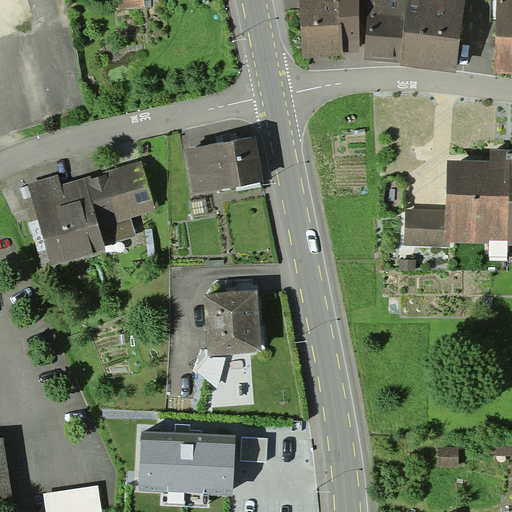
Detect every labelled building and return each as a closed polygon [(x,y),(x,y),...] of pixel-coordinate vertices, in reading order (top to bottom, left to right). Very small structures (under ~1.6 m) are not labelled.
[(118,0),(119,9),(145,6),(144,0),(118,0)] [(299,0),(303,58),(359,53),(361,0),(299,0)] [(369,0),(364,60),(400,63),(404,0),(369,0)] [(400,66),(456,73),(465,0),(404,0),(400,63),(400,66)] [(511,0),(498,0),(495,72),(511,72),(511,0)] [(187,148),(194,193),(264,182),(256,136),(187,148)] [(508,240),(510,149),(490,148),(490,161),(447,160),(445,209),(444,242),(451,241),(489,243),(489,240),(508,240)] [(51,262),(52,265),(106,249),(105,246),(136,236),(130,217),(155,210),(141,160),(100,172),(101,175),(91,178),(90,175),(61,184),(58,174),(28,183),(38,219),(28,222),(41,265),(51,262)] [(444,242),(445,209),(406,209),(404,245),(450,247),(451,241),(444,242)] [(489,260),(507,260),(508,245),(508,240),(489,240),(489,243),(489,260)] [(416,260),(400,259),(399,270),(415,270),(416,260)] [(204,294),(208,355),(262,351),(258,290),(204,294)] [(176,424),(175,432),(202,434),(202,430),(190,429),(190,425),(176,424)] [(175,432),(142,431),(139,491),(162,492),(209,494),(233,495),(236,435),(202,434),(175,432)] [(267,438),(242,437),(241,460),(266,461),(267,438)] [(511,438),(496,438),(496,455),(511,455),(511,438)] [(0,439),(0,502),(12,501),(3,439),(0,439)] [(438,446),(438,466),(459,466),(459,446),(438,446)] [(101,511),(98,485),(43,493),(46,511),(101,511)] [(208,508),(209,494),(162,492),(161,506),(208,508)]
